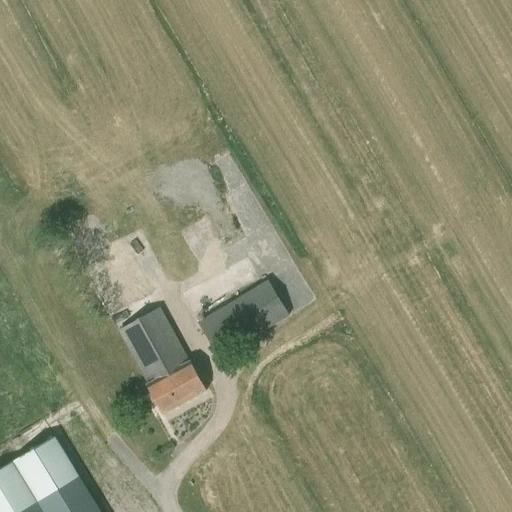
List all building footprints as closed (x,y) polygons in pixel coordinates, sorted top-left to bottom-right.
[(89,274),(115,261),(92,216),(67,229),(89,274)] [(94,278),(111,312),(150,293),(133,259),(94,278)] [(219,358),(290,316),(268,279),(197,322),(219,358)] [(205,283),(184,289),(189,306),(210,300),(205,283)] [(190,361),(160,307),(118,330),(147,384),(146,384),(150,390),(143,394),(149,405),(156,401),(163,415),(207,390),(191,361),(190,361)] [(100,511),(55,436),(0,469),(0,511),(100,511)]
